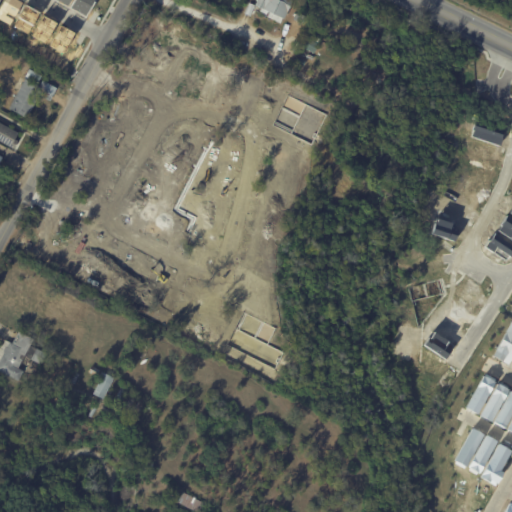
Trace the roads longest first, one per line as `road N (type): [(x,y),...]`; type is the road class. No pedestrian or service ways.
road 1 (residential): [(168,112),(214,111),(253,138),(228,253),(211,272),(121,230),(112,216),(168,112)]
road 2 (residential): [(130,0),(0,243)]
